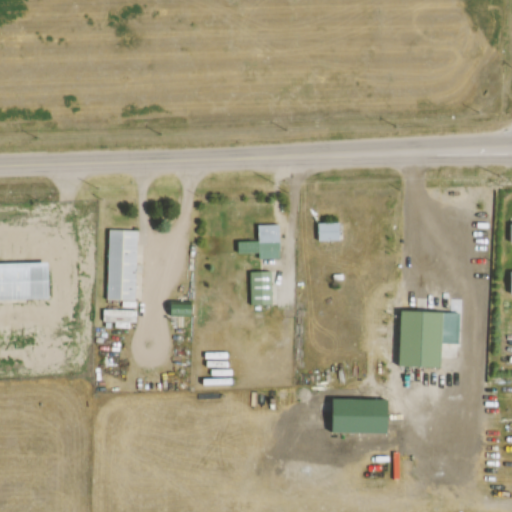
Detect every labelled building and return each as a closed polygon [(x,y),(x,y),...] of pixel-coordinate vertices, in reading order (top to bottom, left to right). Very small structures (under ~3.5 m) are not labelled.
[(317,222),(317,240),(339,240),(339,222),(317,222)] [(236,242),(236,251),(257,250),(258,258),(279,258),(279,224),(257,224),(257,242),(236,242)] [(139,230),(108,229),(107,300),(137,300),(139,230)] [(0,301),(52,301),(51,260),(0,260),(0,301)] [(271,271),(247,271),(247,304),(271,304),(271,271)] [(444,367),(445,312),(398,311),(397,366),(444,367)]
